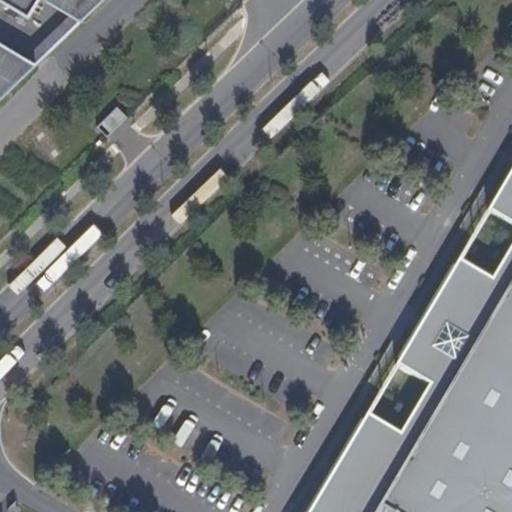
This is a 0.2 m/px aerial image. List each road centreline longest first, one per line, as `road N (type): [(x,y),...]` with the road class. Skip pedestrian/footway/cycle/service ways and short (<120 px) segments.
road 1 (unclassified): [(0,383),(382,0)]
road 2 (unclassified): [(328,0),(0,324)]
